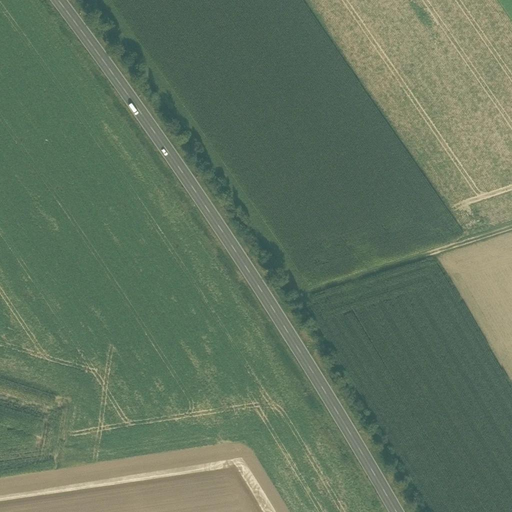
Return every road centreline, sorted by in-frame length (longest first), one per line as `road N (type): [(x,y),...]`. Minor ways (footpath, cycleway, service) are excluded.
road 1 (secondary): [(395,511),(275,311),(57,0)]
road 2 (track): [(329,286),(511,227)]
